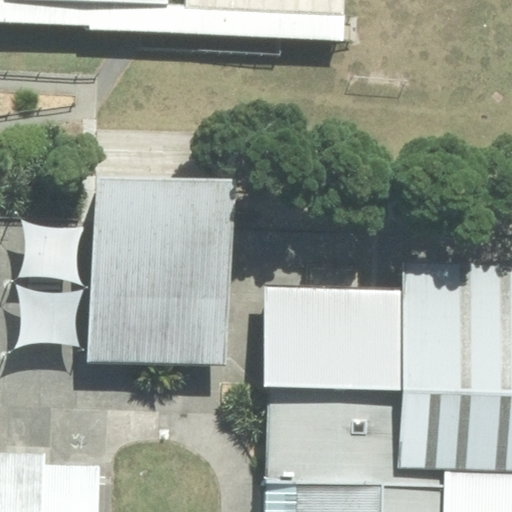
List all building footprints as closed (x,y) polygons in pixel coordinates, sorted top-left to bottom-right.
[(347,0),(186,0),(186,7),(346,18),(347,0)] [(221,208),(83,207),(82,401),(220,402),(221,208)] [(511,269),(268,268),(267,436),(511,437),(511,269)] [(29,511),(32,464),(0,463),(0,511),(29,511)] [(511,511),(511,486),(439,485),(438,511),(511,511)] [(424,511),(424,495),(241,497),(240,511),(424,511)]
